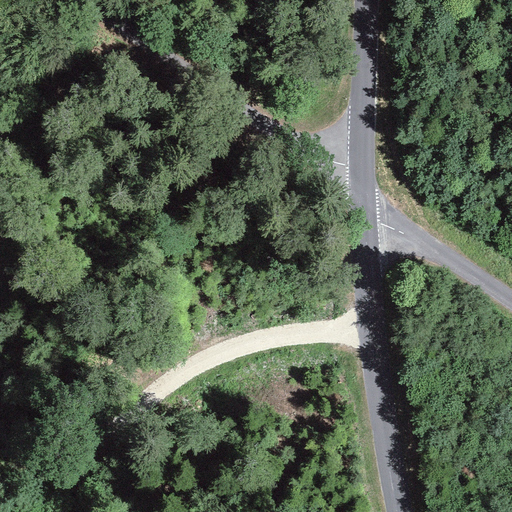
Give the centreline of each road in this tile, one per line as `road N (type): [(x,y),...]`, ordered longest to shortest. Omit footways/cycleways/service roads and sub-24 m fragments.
road 1 (tertiary): [(366,0),(362,216),(399,511)]
road 2 (track): [(361,169),(322,158),(269,126),(83,0)]
road 3 (track): [(511,301),(431,246),(362,216)]
